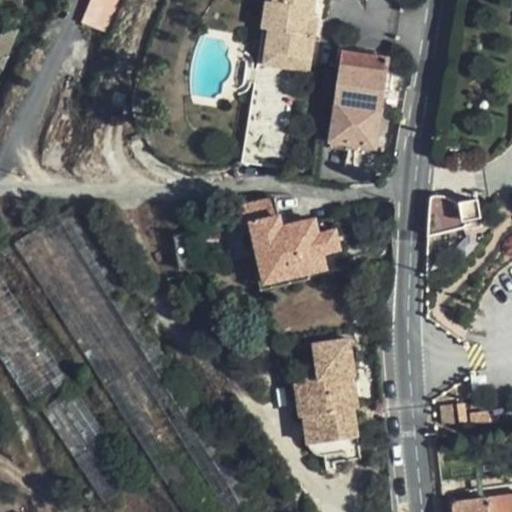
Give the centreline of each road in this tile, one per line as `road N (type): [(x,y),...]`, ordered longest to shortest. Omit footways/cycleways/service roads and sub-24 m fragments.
road 1 (tertiary): [(421,511),(408,293),(414,184),(443,0)]
road 2 (unknown): [(13,187),(34,103),(74,0)]
